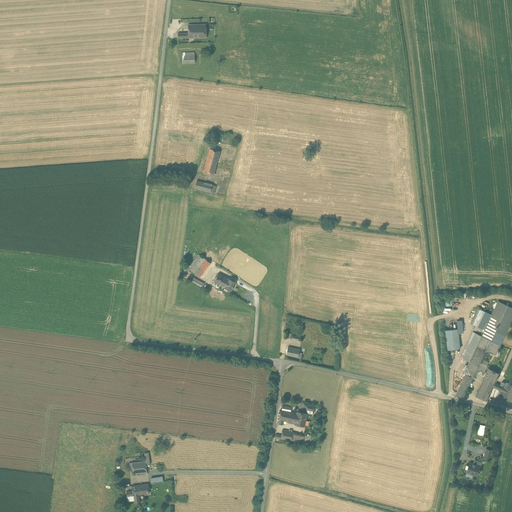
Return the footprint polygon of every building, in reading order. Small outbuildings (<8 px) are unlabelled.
[(206,24),(188,24),(188,33),(189,38),(206,38),(206,24)] [(194,52),(182,53),(182,63),(195,63),(194,52)] [(210,149),(207,158),(218,160),(220,151),(210,149)] [(204,171),(214,174),(218,160),(207,158),(204,171)] [(197,181),(195,188),(214,194),(216,186),(197,181)] [(199,255),(188,268),(194,273),(199,268),(205,259),(199,255)] [(205,259),(199,268),(204,272),(210,263),(205,259)] [(199,268),(194,274),(199,277),(204,272),(199,268)] [(224,287),(229,279),(218,273),(214,282),(224,287)] [(204,284),(190,277),(189,280),(202,287),(204,284)] [(229,279),(224,287),(231,291),(236,282),(229,278),(229,279)] [(511,307),(498,301),(482,336),(500,345),(511,318),(511,307)] [(491,315),(477,308),(470,323),(484,330),(491,315)] [(455,329),(445,330),(448,350),(460,349),(458,333),(458,329),(455,329)] [(473,332),(461,357),(469,361),(481,335),(473,332)] [(482,336),(481,336),(477,346),(485,350),(487,351),(495,355),(500,345),(482,336)] [(477,346),(464,373),(465,374),(466,374),(473,377),(477,369),(480,362),(485,350),(477,346)] [(300,349),(288,347),(286,355),(298,357),(301,358),(302,353),(299,353),(300,349)] [(481,363),(480,362),(477,369),(478,370),(484,373),(487,366),(481,363)] [(499,373),(488,368),(483,379),(494,384),(495,383),(499,373)] [(473,377),(466,374),(465,374),(456,395),(463,398),(472,379),(473,377)] [(483,379),(475,396),(486,401),(488,396),(493,387),(494,384),(483,379)] [(511,384),(506,382),(505,385),(504,387),(500,385),(495,383),(494,384),(493,387),(499,390),(498,391),(500,392),(496,400),(511,407),(511,384)] [(493,387),(488,396),(496,400),(500,392),(498,391),(499,390),(493,387)] [(295,424),(298,413),(291,411),(289,411),(282,410),(280,409),(279,420),(283,421),(295,424)] [(298,413),(295,424),(304,426),(304,425),(305,420),(306,414),(298,412),(298,413)] [(294,432),(283,430),(282,435),(281,439),(292,441),(294,432)] [(304,435),(297,434),(295,442),(302,443),(304,435)] [(492,450),(486,448),(483,458),(489,460),(492,450)] [(145,461),(132,463),(133,468),(133,473),(137,473),(138,474),(147,472),(146,465),(145,461)] [(475,464),(469,463),(468,465),(467,465),(465,466),(465,467),(466,469),(467,469),(466,472),(477,475),(478,472),(479,473),(480,472),(481,471),(480,469),(479,469),(480,466),(475,464)] [(148,483),(132,486),(133,491),(127,491),(127,496),(134,495),(135,503),(140,502),(139,495),(149,493),(148,483)]
